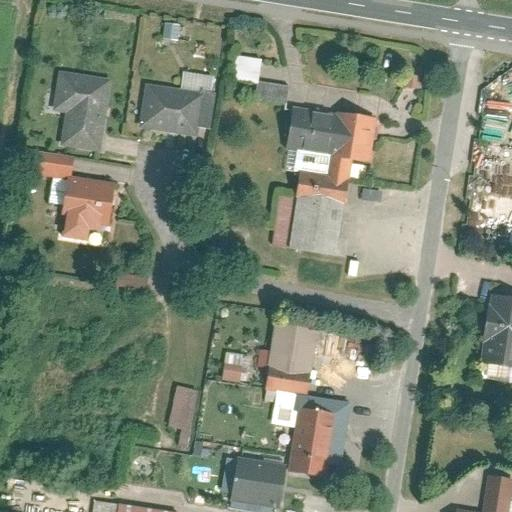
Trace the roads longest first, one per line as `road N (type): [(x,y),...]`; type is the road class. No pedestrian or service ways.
road 1 (residential): [(424,311),(191,278),(163,248),(166,159)]
road 2 (residential): [(424,311),(467,20)]
road 3 (residential): [(393,511),(424,311)]
road 4 (tertiary): [(338,0),(467,20)]
